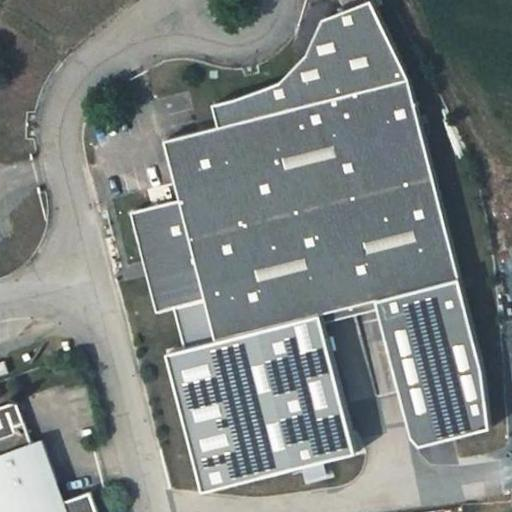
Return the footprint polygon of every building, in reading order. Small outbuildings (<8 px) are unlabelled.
[(209,82),(214,105),(165,114),(178,174),(128,183),(138,228),(141,241),(150,285),(199,276),(208,316),(320,295),(374,285),(454,271),(410,69),(379,0),(352,0),(341,5),(313,26),(287,56),(254,72),(209,82)] [(138,228),(108,233),(111,247),(141,241),(138,228)] [(374,285),(320,295),(322,305),(376,295),(374,285)] [(6,361),(0,363),(0,376),(11,373),(6,361)] [(13,431),(23,427),(15,406),(5,410),(13,431)] [(98,511),(92,495),(48,511),(47,511),(40,492),(58,485),(42,445),(30,448),(23,427),(13,431),(5,410),(0,411),(0,511),(98,511)]
